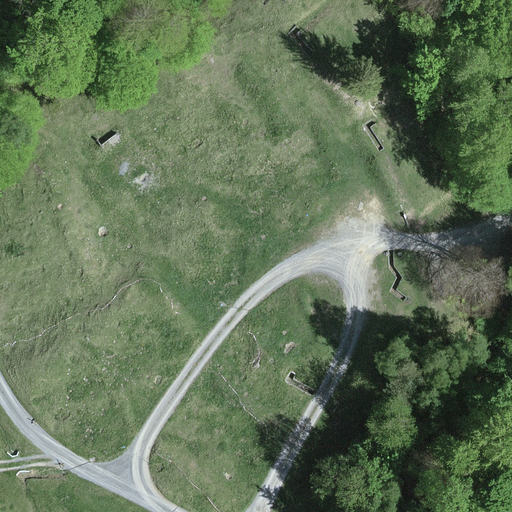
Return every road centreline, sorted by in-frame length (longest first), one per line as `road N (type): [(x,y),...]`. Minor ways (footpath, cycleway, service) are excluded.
road 1 (track): [(262,511),(343,358),(358,288),(358,240),(284,267),(216,327),(118,476)]
road 2 (track): [(0,394),(62,458),(118,476),(173,511)]
road 3 (track): [(358,240),(428,242),(511,215)]
